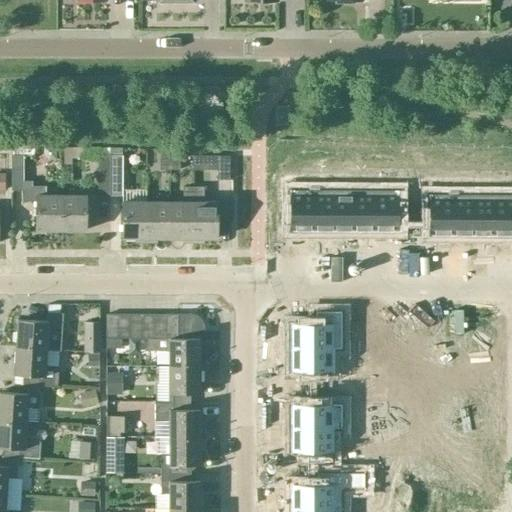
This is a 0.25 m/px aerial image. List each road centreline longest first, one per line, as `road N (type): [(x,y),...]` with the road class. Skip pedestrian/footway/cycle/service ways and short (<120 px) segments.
road 1 (residential): [(0,48),(511,47)]
road 2 (residential): [(242,284),(511,286)]
road 3 (residential): [(242,284),(0,284)]
road 4 (residential): [(244,511),(242,284)]
